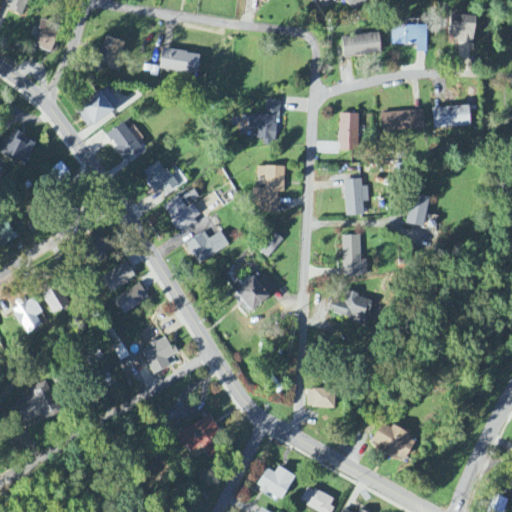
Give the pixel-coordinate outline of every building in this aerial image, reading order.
[(29,0),(8,0),(5,11),(21,16),(25,7),(27,7),(29,0)] [(342,0),(355,13),(367,0),(342,0)] [(474,18),(459,16),(458,19),(449,18),(447,41),(471,44),(474,18)] [(32,48),(51,53),(58,30),(39,25),(32,48)] [(426,28),(391,27),(390,46),(416,46),(416,54),(426,54),(426,28)] [(380,55),(378,35),(340,38),(342,59),(380,55)] [(117,69),(122,42),(102,38),(97,65),(117,69)] [(197,75),(198,54),(161,51),(159,72),(197,75)] [(73,111),(86,129),(118,107),(105,89),(73,111)] [(246,131),(256,132),(255,143),(273,145),(276,120),(278,120),(280,103),(266,102),(264,118),(248,116),(246,131)] [(468,128),(467,108),(431,109),(432,129),(468,128)] [(423,132),(422,113),(380,114),(380,133),(423,132)] [(338,152),(357,153),(358,116),(338,115),(338,152)] [(141,149),(122,124),(105,137),(124,162),(141,149)] [(0,155),(25,166),(35,142),(9,132),(0,155)] [(162,190),(165,196),(176,188),(159,162),(141,174),(155,195),(162,190)] [(55,190),(71,177),(60,164),(44,176),(55,190)] [(284,168),(256,168),(256,178),(264,178),(264,190),(256,190),(255,215),(278,215),(278,194),(283,194),(284,168)] [(343,181),(345,218),(363,217),(363,203),(368,203),(367,188),(361,188),(360,181),(343,181)] [(404,225),(422,229),(428,199),(411,195),(404,225)] [(186,210),(178,198),(162,208),(178,234),(201,219),(193,206),(186,210)] [(0,247),(15,240),(7,224),(0,227),(0,247)] [(268,261),(282,240),(270,231),(255,251),(268,261)] [(208,240),(204,234),(185,245),(197,265),(228,247),(220,233),(208,240)] [(366,261),(360,261),(359,237),(341,237),(342,279),(367,278),(366,261)] [(134,281),(127,265),(99,277),(106,293),(134,281)] [(277,292),(265,276),(254,284),(248,276),(237,284),(240,289),(231,296),(246,315),(277,292)] [(50,315),(68,307),(57,285),(40,293),(50,315)] [(147,303),(140,287),(112,300),(119,315),(147,303)] [(366,325),(373,301),(345,294),(342,303),(331,301),(328,315),(366,325)] [(41,315),(32,298),(10,309),(24,336),(41,327),(35,317),(41,315)] [(174,356),(166,338),(139,351),(151,377),(169,368),(165,360),(174,356)] [(29,390),(32,398),(15,405),(24,425),(42,416),(44,421),(60,414),(46,383),(29,390)] [(307,391),(306,409),(334,410),(334,392),(307,391)] [(208,441),(219,434),(208,416),(174,437),(185,456),(199,447),(207,460),(216,455),(208,441)] [(405,461),(414,440),(381,425),(371,445),(405,461)] [(280,502),(293,479),(277,469),(273,475),(265,470),(255,488),(280,502)] [(330,508),(333,501),(307,489),(299,505),(315,511),(332,511),(333,510),(330,508)] [(504,511),(507,500),(490,497),(486,511),(504,511)]
